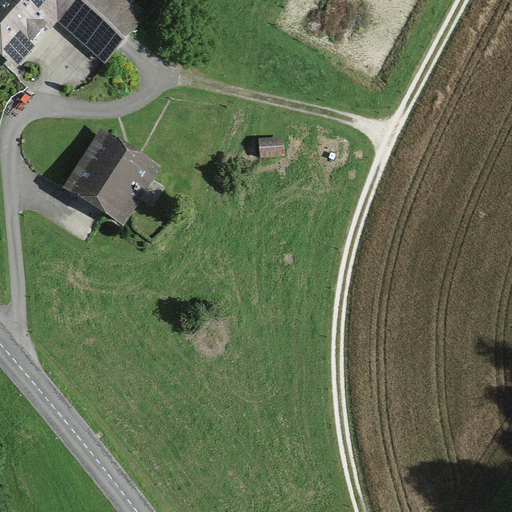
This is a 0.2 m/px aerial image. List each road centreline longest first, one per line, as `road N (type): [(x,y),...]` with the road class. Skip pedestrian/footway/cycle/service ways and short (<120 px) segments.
road 1 (track): [(362,511),(340,399),(339,298),(361,209),(391,136),(462,0)]
road 2 (track): [(165,81),(135,105),(39,109),(21,117),(10,136),(20,313),(8,350)]
road 3 (track): [(165,81),(391,136)]
road 4 (secondary): [(0,341),(137,511)]
